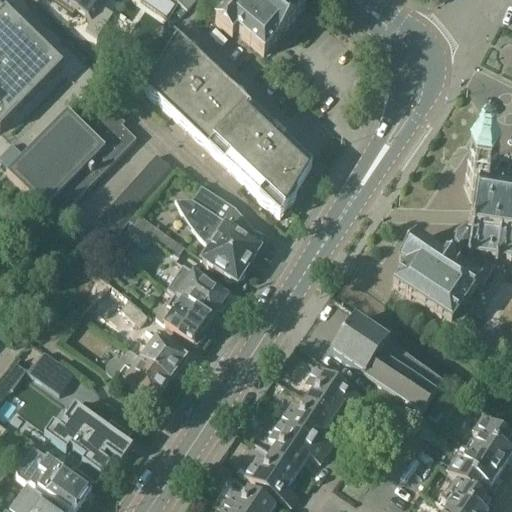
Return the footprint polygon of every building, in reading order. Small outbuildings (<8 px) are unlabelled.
[(72,20),(76,15),(90,25),(107,0),(46,0),(45,2),(72,20)] [(164,22),(173,9),(159,0),(131,0),(131,1),(164,22)] [(169,0),(179,9),(184,14),(196,0),(169,0)] [(231,38),(233,36),(235,33),(262,57),(276,40),(277,41),(295,19),(307,5),(301,0),(229,0),(232,2),(214,23),(231,38)] [(0,134),(62,72),(0,9),(0,134)] [(247,108),(198,62),(197,59),(196,57),(195,55),(193,53),(191,52),(189,50),(187,49),(184,48),(175,39),(170,47),(168,48),(166,50),(165,51),(163,53),(162,55),(161,58),(161,60),(160,62),(142,92),(205,152),(247,108)] [(6,176),(44,213),(55,224),(135,142),(121,129),(124,127),(108,111),(105,113),(92,100),(73,119),(67,114),(6,176)] [(296,155),(247,108),(205,152),(278,221),(285,209),(287,208),(289,206),(291,204),(292,202),(293,200),(294,198),(295,196),(295,193),(310,168),(309,168),(309,166),(308,164),(307,162),(305,160),(304,159),(302,158),(300,156),(298,156),(296,155)] [(147,168),(165,184),(173,174),(155,158),(147,168)] [(511,184),(505,184),(506,176),(511,173),(509,170),(507,171),(505,168),(508,165),(505,164),(502,167),(499,166),(497,163),(496,164),(495,167),(492,170),(490,167),(487,169),(489,172),(488,176),(473,175),(463,187),(469,203),(474,204),(473,208),(470,208),(468,227),(471,227),(470,234),(463,233),(462,230),(459,231),(460,233),(456,236),(453,234),(451,237),(455,239),(452,244),(448,244),(448,248),(451,248),(459,256),(491,277),(496,270),(496,263),(507,265),(506,269),(510,269),(511,265),(511,184)] [(165,184),(147,168),(138,178),(156,194),(165,184)] [(156,194),(138,178),(129,187),(147,203),(156,194)] [(147,203),(129,187),(121,197),(139,213),(147,203)] [(263,241),(252,234),(234,213),(201,191),(191,206),(176,207),(179,213),(188,227),(202,244),(205,248),(208,244),(214,248),(203,266),(235,287),(257,254),(253,251),(260,240),(263,242),(263,241)] [(139,213),(121,197),(112,206),(130,222),(139,213)] [(104,216),(122,232),(130,222),(112,206),(104,216)] [(122,232),(104,216),(95,226),(113,242),(122,232)] [(131,227),(153,243),(178,261),(184,252),(137,218),(131,227)] [(113,242),(95,226),(87,235),(104,251),(113,242)] [(153,243),(131,227),(123,239),(144,255),(153,243)] [(104,251),(87,235),(78,245),(96,261),(104,251)] [(491,277),(459,256),(454,264),(446,259),(444,262),(415,243),(398,269),(404,272),(391,291),(460,336),(473,317),(464,311),(480,288),(483,290),(491,277)] [(166,294),(175,301),(177,299),(211,323),(217,314),(221,316),(228,306),(224,303),(226,300),(183,270),(166,294)] [(177,299),(175,301),(175,302),(173,300),(166,310),(163,309),(154,323),(192,349),(196,351),(198,350),(205,339),(204,337),(202,335),(211,323),(177,299)] [(139,331),(147,321),(128,304),(120,314),(139,331)] [(420,419),(443,384),(353,324),(330,358),(420,419)] [(124,392),(127,388),(153,406),(183,362),(144,335),(139,342),(141,344),(131,358),(127,355),(120,365),(119,364),(115,364),(111,364),(107,367),(105,370),(105,373),(105,376),(106,379),(109,381),(124,392)] [(41,356),(24,374),(57,397),(71,377),(41,356)] [(304,404),(333,423),(344,407),(355,414),(362,404),(314,373),(304,389),(311,394),(304,404)] [(279,426),(327,458),(334,447),(323,440),(333,423),(304,404),(297,414),(290,409),(279,426)] [(72,408),(48,443),(64,454),(67,449),(83,460),(74,473),(94,487),(129,438),(109,423),(104,431),(72,408)] [(431,412),(427,419),(435,424),(440,418),(431,412)] [(471,452),(502,473),(511,458),(511,455),(505,451),(511,442),(482,422),(472,437),(479,441),(471,452)] [(327,458),(279,426),(268,444),(275,448),(269,458),(298,477),(309,461),(320,468),(327,458)] [(0,445),(13,455),(20,445),(6,435),(0,441),(0,445)] [(77,511),(90,494),(30,452),(20,467),(20,472),(21,473),(17,478),(19,484),(24,488),(28,487),(63,511),(77,511)] [(502,473),(471,452),(464,463),(458,459),(446,477),(456,483),(476,496),(477,495),(483,486),(490,491),(502,473)] [(298,477),(269,458),(262,468),(255,463),(243,481),(290,511),(298,501),(287,494),(298,477)] [(218,468),(214,474),(225,482),(227,483),(231,477),(218,468)] [(445,511),(479,511),(487,502),(477,495),(476,496),(456,483),(446,498),(452,502),(445,511)] [(223,511),(275,511),(276,511),(246,492),(240,502),(233,497),(223,511)] [(54,511),(48,507),(46,510),(24,496),(16,508),(12,508),(9,511),(54,511)]
